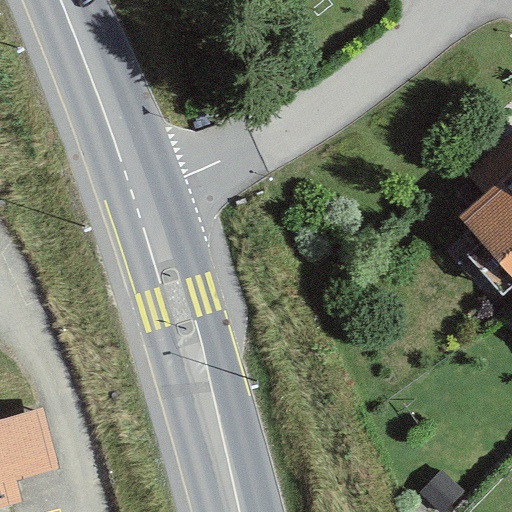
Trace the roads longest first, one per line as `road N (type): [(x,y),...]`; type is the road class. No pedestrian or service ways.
road 1 (residential): [(142,203),(258,149),(457,0)]
road 2 (secondary): [(142,203),(230,511)]
road 3 (residential): [(0,287),(54,356),(96,511)]
road 4 (secondary): [(61,0),(142,203)]
